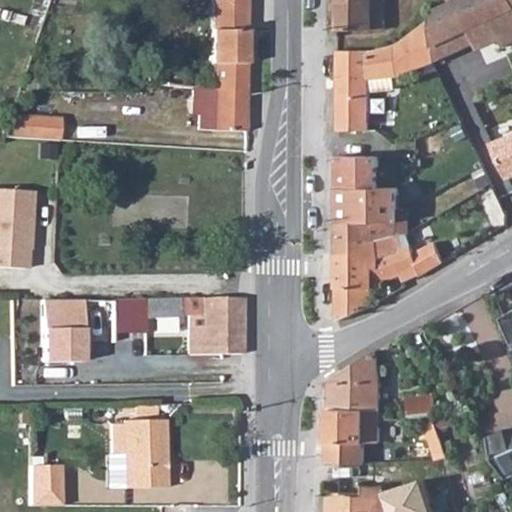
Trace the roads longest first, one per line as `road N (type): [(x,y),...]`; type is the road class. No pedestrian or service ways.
road 1 (tertiary): [(283,343),(286,0)]
road 2 (tertiary): [(283,343),(348,341),(511,247)]
road 3 (tertiary): [(279,511),(283,343)]
road 4 (unknown): [(412,0),(393,33),(285,36)]
road 5 (unknown): [(468,272),(511,391)]
